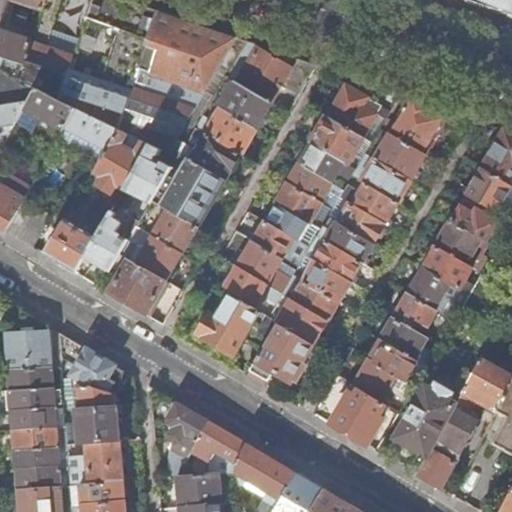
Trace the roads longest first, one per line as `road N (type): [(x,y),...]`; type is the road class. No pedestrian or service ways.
road 1 (residential): [(0,261),(423,511)]
road 2 (residential): [(280,0),(511,77)]
